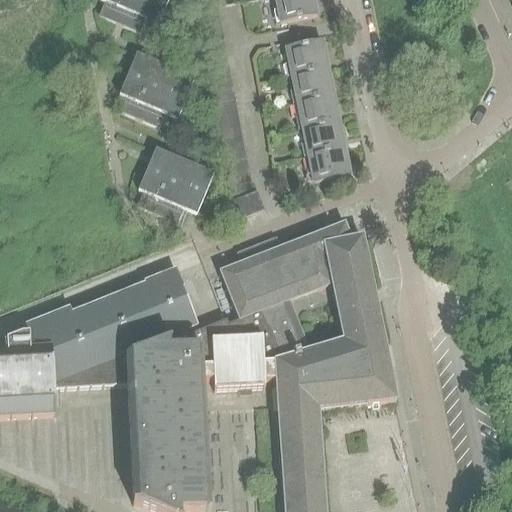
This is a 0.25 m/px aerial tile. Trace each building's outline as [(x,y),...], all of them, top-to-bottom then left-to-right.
[(106,0),(98,19),(140,37),(145,25),(157,30),(169,0),(106,0)] [(217,12),(216,10),(211,11),(208,0),(191,0),(195,17),(217,12)] [(311,0),(273,0),(278,26),(315,18),(311,0)] [(217,12),(195,17),(197,28),(219,25),(217,12)] [(224,47),(219,25),(197,28),(201,52),(224,47)] [(327,71),(321,44),(285,51),(290,79),(327,71)] [(204,63),(226,59),(224,47),(201,52),(204,63)] [(182,77),(184,72),(142,54),(142,57),(117,114),(159,132),(164,120),(176,125),(194,83),(182,77)] [(206,75),(228,70),(226,59),(204,63),(206,75)] [(208,85),(230,81),(228,70),(206,75),(208,85)] [(327,71),(290,79),(296,106),(332,98),(327,71)] [(210,97),(232,93),(230,81),(208,85),(210,97)] [(213,109),(235,105),(232,93),(210,97),(213,109)] [(332,98),(296,106),(301,132),(338,124),(332,98)] [(215,120),(237,116),(235,105),(213,109),(215,120)] [(217,132),(239,128),(237,116),(215,120),(217,132)] [(338,124),(301,132),(306,158),(343,150),(338,124)] [(219,144),(241,139),(239,128),(217,132),(219,144)] [(221,155),(243,151),(241,139),(219,144),(221,155)] [(343,150),(306,158),(312,185),(349,177),(343,150)] [(201,174),(201,173),(203,168),(161,151),(155,167),(137,209),(177,226),(179,226),(183,216),(195,221),(213,179),(201,174)] [(224,166),(246,162),(243,151),(221,155),(224,166)] [(226,178),(248,172),(246,162),(224,166),(226,178)] [(228,191),(250,184),(248,172),(226,178),(228,191)] [(250,184),(228,191),(232,204),(233,205),(255,197),(250,184)] [(255,197),(233,205),(239,223),(262,214),(255,197)] [(323,511),(318,420),(394,404),(377,320),(361,241),(350,243),(346,225),(283,251),(275,240),(238,255),(240,267),(219,275),(237,324),(227,328),(226,324),(189,339),(187,334),(196,329),(181,292),(183,291),(175,273),(142,285),(143,287),(71,315),(69,311),(17,330),(18,339),(6,344),(6,355),(0,354),(0,423),(54,421),(52,392),(125,391),(132,509),(139,511),(206,511),(200,384),(212,384),(213,395),(264,392),(264,386),(274,385),(277,429),(282,511),(323,511)]
